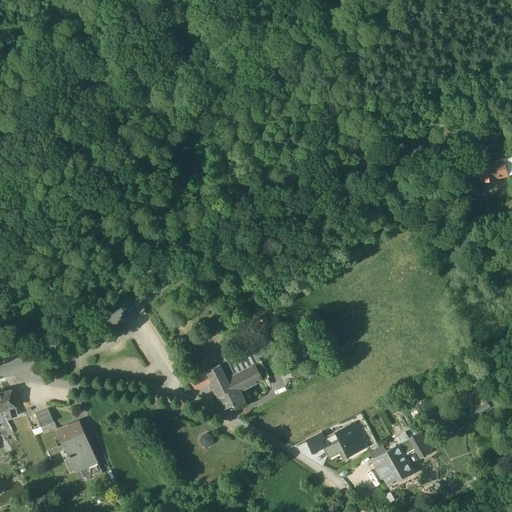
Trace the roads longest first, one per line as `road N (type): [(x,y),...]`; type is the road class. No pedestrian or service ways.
road 1 (residential): [(511,130),(271,181),(245,196),(195,259),(124,311),(10,367)]
road 2 (residential): [(365,511),(326,472),(211,407),(10,367)]
